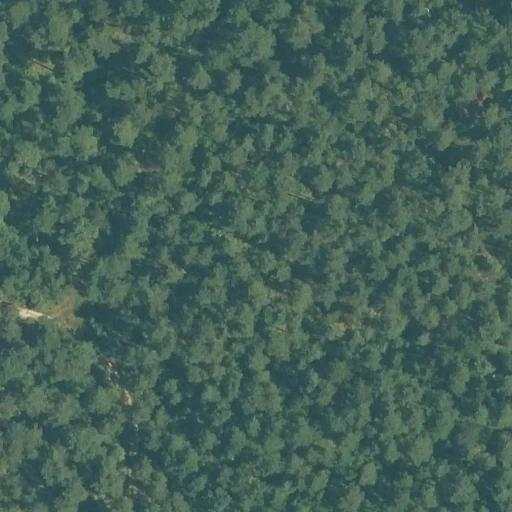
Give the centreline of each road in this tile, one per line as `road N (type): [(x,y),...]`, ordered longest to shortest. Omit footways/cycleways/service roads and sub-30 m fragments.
road 1 (track): [(219,0),(61,306)]
road 2 (track): [(135,511),(105,357),(77,310),(61,306)]
